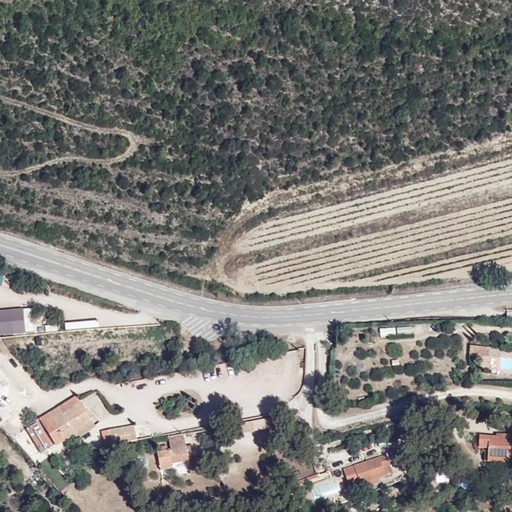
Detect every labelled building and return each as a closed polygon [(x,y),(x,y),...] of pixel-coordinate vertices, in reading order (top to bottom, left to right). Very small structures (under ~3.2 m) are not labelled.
[(0,318),(0,329),(8,330),(8,318),(0,318)] [(412,335),(411,326),(395,327),(396,336),(412,335)] [(395,336),(394,327),(379,328),(380,337),(395,336)] [(468,346),(468,356),(488,357),(488,346),(468,346)] [(486,365),(486,356),(469,357),(469,365),(486,365)] [(87,391),(42,421),(62,450),(105,423),(87,391)] [(265,420),(236,422),(237,433),(266,430),(265,420)] [(104,448),(151,437),(147,421),(100,431),(104,448)] [(511,435),(484,437),(485,466),(511,465),(511,435)] [(196,436),(156,443),(167,479),(206,475),(196,436)] [(398,483),(389,456),(339,472),(350,499),(398,483)]
